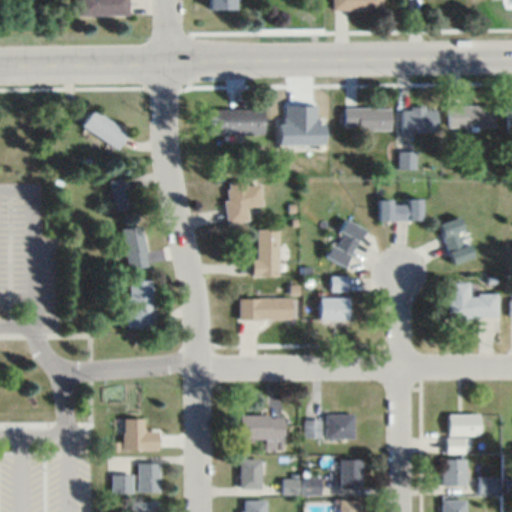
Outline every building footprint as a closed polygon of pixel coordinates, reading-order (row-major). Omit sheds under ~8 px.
[(73,0),(74,15),(124,15),(123,0),(73,0)] [(443,127),(489,127),(489,105),(443,105),(443,127)] [(511,105),(502,105),(502,134),(511,133),(511,105)] [(386,130),(386,107),(339,108),(339,130),(386,130)] [(397,107),(397,131),(432,131),(432,107),(397,107)] [(261,108),(205,108),(205,135),(261,135),(261,108)] [(115,149),(125,132),(88,109),(78,126),(115,149)] [(395,168),(413,168),(412,151),(394,151),(395,168)] [(106,181),(113,212),(135,207),(127,176),(106,181)] [(257,184),(245,186),(244,180),(222,183),(227,223),(247,220),(245,208),(260,206),(257,184)] [(418,220),(418,199),(376,199),(376,220),(418,220)] [(438,221),(447,263),(469,258),(459,217),(438,221)] [(322,256),(342,266),(361,229),(341,218),(322,256)] [(141,225),(120,228),(125,269),(146,266),(141,225)] [(276,229),(252,229),(252,275),(276,275),(276,229)] [(328,291),(344,291),(344,276),(328,276),(328,291)] [(127,329),(155,327),(152,281),(125,282),(127,329)] [(445,318),(495,318),(495,293),(467,294),(467,283),(445,283),(445,318)] [(317,320),(346,320),(346,297),(317,297),(317,320)] [(289,320),(289,298),(237,298),(237,320),(289,320)] [(324,414),(324,438),(352,438),(352,414),(324,414)] [(478,414),(446,414),(445,453),(468,453),(469,436),(478,436),(478,414)] [(281,439),(281,415),(239,415),(239,439),(281,439)] [(122,419),(122,450),(156,449),(156,430),(144,430),(144,418),(122,419)] [(319,420),(302,420),(302,437),(319,437),(319,420)] [(440,485),(464,485),(464,458),(440,458),(440,485)] [(259,459),(239,459),(239,489),(259,489),(259,459)] [(337,459),(337,489),(359,489),(359,459),(337,459)] [(157,492),(157,463),(136,463),(136,492),(157,492)] [(476,494),(494,494),(494,476),(476,476),(476,494)] [(300,493),(317,493),(317,478),(300,478),(300,493)] [(296,494),(296,480),(281,480),(281,494),(296,494)] [(440,499),(439,511),(463,511),(464,499),(440,499)] [(264,511),(264,500),(240,500),(240,511),(264,511)] [(337,500),(336,511),(358,511),(359,500),(337,500)] [(130,502),(130,511),(154,511),(154,502),(130,502)]
